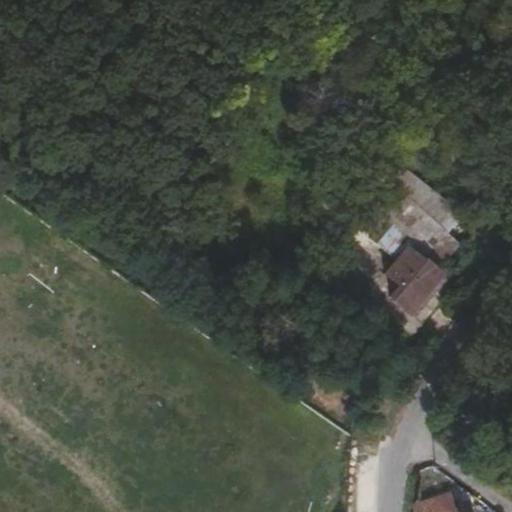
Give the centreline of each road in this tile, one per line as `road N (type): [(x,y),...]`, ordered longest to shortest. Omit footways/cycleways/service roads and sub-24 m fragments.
road 1 (residential): [(511,268),(429,381),(404,434),(393,511)]
road 2 (track): [(404,434),(511,511)]
